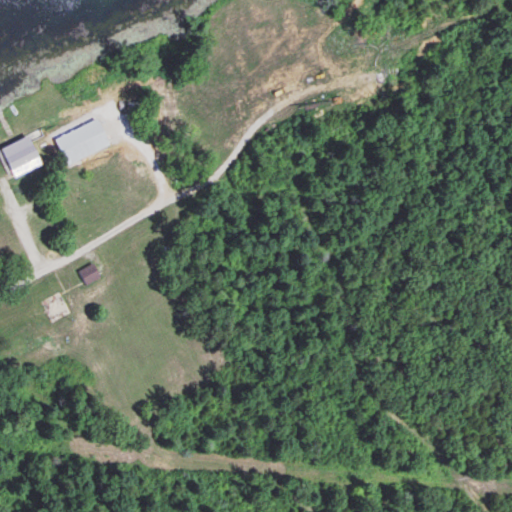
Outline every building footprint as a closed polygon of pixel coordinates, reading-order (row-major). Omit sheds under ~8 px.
[(326,70),(322,64),(303,79),(307,85),(326,70)] [(295,82),(291,76),(271,89),(275,95),(295,82)] [(49,133),(59,154),(79,145),(70,124),(49,133)] [(0,154),(11,178),(39,165),(26,137),(0,148),(0,154)] [(77,272),(84,285),(98,278),(91,265),(77,272)]
